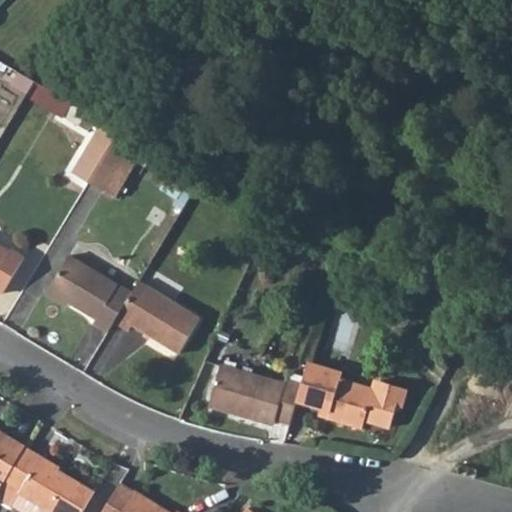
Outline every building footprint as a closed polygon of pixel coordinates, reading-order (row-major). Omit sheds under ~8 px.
[(71,171),(87,181),(113,136),(100,122),(71,171)] [(140,152),(113,136),(87,181),(114,196),(140,152)] [(0,290),(3,293),(25,257),(12,249),(11,250),(0,243),(0,290)] [(48,289),(70,302),(96,317),(94,322),(108,331),(113,322),(132,291),(69,253),(48,289)] [(113,322),(128,330),(131,326),(179,354),(201,315),(175,300),(139,279),(132,291),(113,322)] [(48,289),(45,293),(68,306),(70,302),(48,289)] [(420,323),(432,329),(438,317),(426,311),(420,323)] [(302,383),(296,401),(320,407),(331,410),(329,417),(363,428),(365,418),(391,425),(396,408),(401,405),(406,391),(403,386),(380,379),(375,382),(373,388),(341,378),(343,371),(309,360),(302,383)] [(211,400),(242,409),(239,416),(274,425),(276,420),(290,425),(296,401),(302,383),(287,378),(285,383),(254,374),(221,364),(211,400)] [(209,406),(239,416),(242,409),(211,400),(209,406)] [(318,415),(329,417),(331,410),(320,407),(318,415)] [(0,487),(4,482),(25,446),(0,431),(0,487)] [(25,446),(4,482),(0,487),(0,498),(11,505),(19,491),(54,511),(81,511),(94,492),(58,471),(61,467),(25,446)] [(101,511),(180,511),(178,510),(176,511),(164,511),(155,506),(158,501),(121,481),(101,511)] [(45,511),(48,509),(19,491),(11,505),(22,511),(45,511)] [(174,511),(158,501),(155,506),(164,511),(174,511)]
